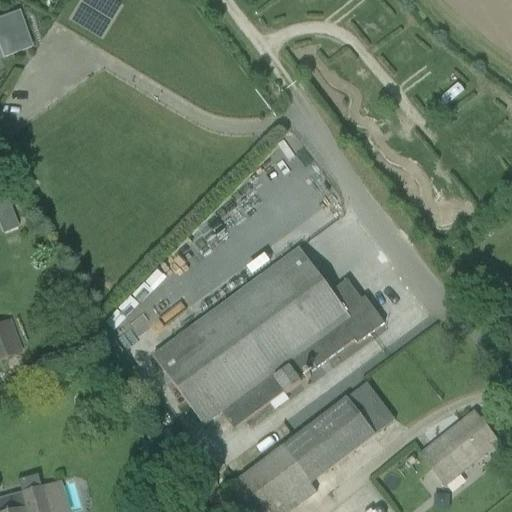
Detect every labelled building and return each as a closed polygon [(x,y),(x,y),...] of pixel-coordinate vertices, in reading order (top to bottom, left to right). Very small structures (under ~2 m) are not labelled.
[(362,27),(373,40),(385,30),(374,17),(362,27)] [(387,58),(396,69),(409,58),(399,47),(387,58)] [(357,347),(385,326),(372,309),(369,312),(347,283),(331,295),(300,252),(153,361),(205,430),(234,408),(246,425),(285,396),(286,397),(311,379),(310,377),(355,343),(357,347)] [(0,361),(22,353),(11,323),(0,327),(0,361)] [(347,400),(376,438),(394,423),(366,386),(347,400)] [(218,511),(295,511),(316,496),(311,488),(376,438),(347,400),(212,504),(218,511)] [(444,488),(498,446),(474,416),(421,458),(444,488)] [(269,454),(293,435),(284,424),(260,443),(269,454)] [(162,436),(161,435),(160,433),(144,443),(160,467),(176,456),(171,449),(162,436)] [(207,495),(217,487),(213,482),(203,489),(207,495)] [(55,511),(49,488),(0,502),(0,511),(55,511)]
